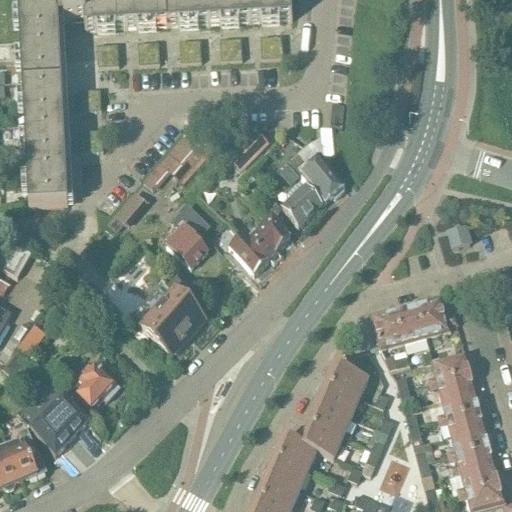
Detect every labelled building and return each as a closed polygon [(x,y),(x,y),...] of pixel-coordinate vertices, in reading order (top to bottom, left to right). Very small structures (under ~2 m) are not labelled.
[(62,0),(63,3),(57,3),(58,26),(64,25),(84,24),(83,0),(62,0)] [(83,0),(84,24),(85,36),(292,25),(290,0),(83,0)] [(20,43),(28,213),(73,211),(64,25),(58,26),(57,3),(18,5),(20,43)] [(330,131),(342,132),(344,111),(332,109),(330,131)] [(169,158),(188,175),(212,148),(184,141),(169,158)] [(235,172),(242,179),(269,150),(262,144),(235,172)] [(302,185),(325,210),(345,193),(322,167),(302,185)] [(283,220),(299,236),(322,213),(306,197),(283,220)] [(110,229),(117,235),(143,205),(136,199),(110,229)] [(244,243),(244,244),(268,267),(275,259),(276,260),(291,244),(273,227),(251,249),(244,243)] [(448,233),(452,250),(469,246),(464,228),(448,233)] [(167,251),(191,274),(207,257),(183,234),(167,251)] [(230,259),(254,282),(269,267),(268,267),(244,244),(230,259)] [(31,259),(9,246),(0,261),(0,273),(17,283),(31,259)] [(142,335),(170,361),(172,359),(176,359),(182,353),(181,349),(203,325),(176,299),(175,300),(159,285),(158,286),(162,290),(132,322),(128,318),(127,319),(143,334),(142,335)] [(511,315),(511,286),(505,288),(510,305),(500,308),(503,317),(511,315)] [(417,311),(426,342),(448,336),(447,332),(457,330),(454,320),(444,322),(440,305),(417,311)] [(59,322),(69,330),(81,314),(72,307),(59,322)] [(395,317),(404,348),(426,342),(417,311),(395,317)] [(0,312),(0,339),(11,319),(0,312)] [(373,324),(381,354),(404,348),(395,317),(373,324)] [(92,356),(98,362),(105,355),(99,349),(92,356)] [(424,371),(433,368),(430,357),(420,359),(424,371)] [(17,423),(31,438),(64,400),(53,390),(54,389),(17,359),(3,376),(37,403),(17,423)] [(429,390),(470,379),(465,360),(433,369),(436,383),(428,385),(429,390)] [(395,364),(398,374),(409,370),(407,361),(395,364)] [(325,390),(359,405),(368,384),(334,370),(325,390)] [(76,403),(92,418),(104,405),(107,407),(120,394),(96,371),(81,387),(79,385),(70,395),(77,402),(76,403)] [(442,406),(474,398),(470,379),(429,390),(431,394),(439,392),(442,406)] [(396,385),(399,397),(408,395),(405,383),(396,385)] [(317,410),(351,425),(359,405),(325,390),(317,410)] [(399,397),(402,409),(411,407),(408,395),(399,397)] [(439,426),(479,416),(474,398),(442,406),(446,420),(438,422),(439,426)] [(374,411),(383,415),(388,404),(379,400),(374,411)] [(31,438),(35,442),(56,464),(91,430),(65,405),(31,438)] [(308,430),(342,444),(351,425),(317,410),(308,430)] [(452,442),(484,434),(479,416),(439,426),(440,431),(448,429),(452,442)] [(405,422),(409,434),(418,432),(415,420),(405,422)] [(379,436),(388,440),(393,429),(384,425),(379,436)] [(317,457),(316,458),(333,465),(342,444),(308,430),(300,449),(300,450),(317,457)] [(409,434),(412,446),(421,444),(418,432),(409,434)] [(449,463),(489,452),(484,434),(452,442),(456,456),(447,458),(449,463)] [(20,443),(24,452),(35,442),(31,438),(20,443)] [(274,462),(308,477),(316,458),(317,457),(300,450),(300,449),(283,441),(274,462)] [(370,456),(379,460),(384,449),(375,445),(370,456)] [(24,452),(8,459),(15,474),(16,474),(22,488),(30,485),(36,483),(38,483),(44,479),(45,478),(39,463),(31,467),(24,452)] [(462,479),(494,471),(489,452),(449,463),(450,467),(458,465),(462,479)] [(365,467),(374,471),(379,460),(370,456),(365,467)] [(415,459),(418,471),(427,468),(424,456),(415,459)] [(8,459),(0,462),(0,480),(0,481),(0,480),(0,484),(4,496),(8,498),(14,495),(15,491),(22,488),(16,474),(15,474),(8,459)] [(266,482),(300,496),(308,477),(274,462),(266,482)] [(418,471),(421,483),(430,480),(427,468),(418,471)] [(458,499),(498,489),(494,471),(462,479),(465,493),(457,495),(458,499)] [(347,484),(356,488),(361,477),(352,473),(347,484)] [(257,502),(281,511),(292,511),(300,496),(266,482),(257,502)] [(329,496),(340,501),(344,492),(333,488),(329,496)] [(467,502),(470,511),(487,511),(503,508),(498,489),(458,499),(459,504),(467,502)] [(425,495),(428,507),(437,505),(434,493),(425,495)] [(351,510),(356,511),(363,511),(366,505),(355,501),(351,510)] [(252,511),(281,511),(257,502),(252,511)] [(310,511),(321,511),(324,507),(315,503),(310,511)]
